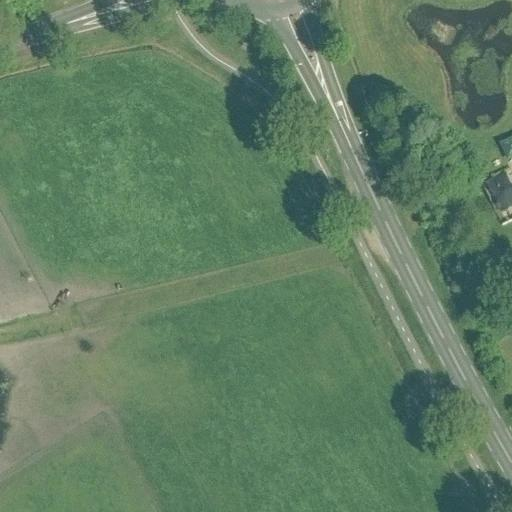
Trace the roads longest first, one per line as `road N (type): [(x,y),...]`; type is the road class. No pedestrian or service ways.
road 1 (primary): [(511,463),(398,251),(290,9)]
road 2 (primary): [(0,47),(140,0)]
